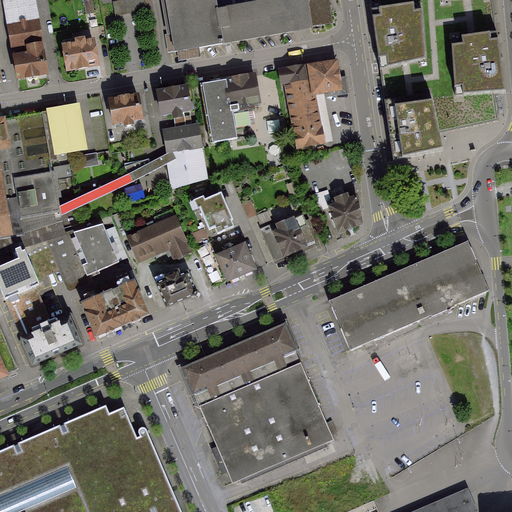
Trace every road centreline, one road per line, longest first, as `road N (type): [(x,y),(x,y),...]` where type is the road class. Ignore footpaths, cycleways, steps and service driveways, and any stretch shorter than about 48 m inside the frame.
road 1 (residential): [(354,40),(0,102)]
road 2 (residential): [(354,40),(392,247)]
road 3 (secondary): [(139,355),(294,289)]
road 4 (residential): [(358,443),(203,505)]
road 5 (residential): [(139,355),(203,505)]
road 6 (secondary): [(0,425),(115,377),(139,355)]
road 7 (residential): [(472,326),(433,329),(329,373)]
road 8 (secondary): [(139,355),(98,363),(0,406)]
road 9 (primary): [(487,209),(504,342)]
